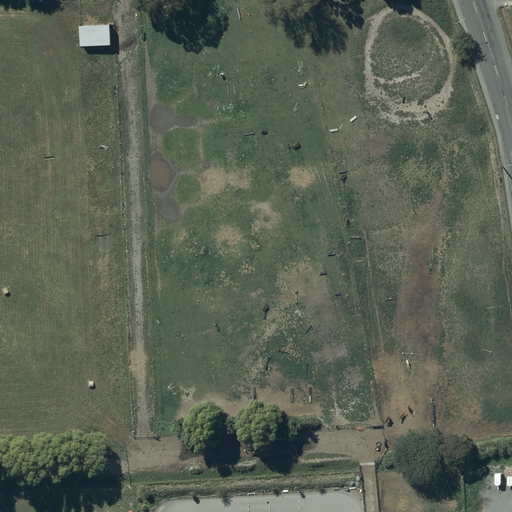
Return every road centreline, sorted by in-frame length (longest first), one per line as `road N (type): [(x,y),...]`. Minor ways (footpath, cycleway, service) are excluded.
road 1 (unknown): [(147,457),(124,0)]
road 2 (unknown): [(372,511),(365,444),(0,465)]
road 3 (tertiary): [(472,0),(511,115)]
